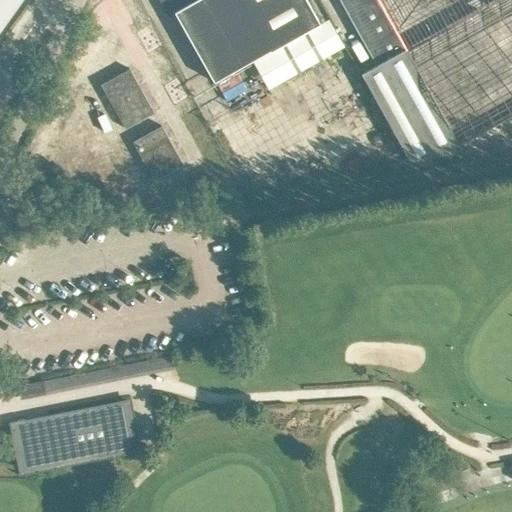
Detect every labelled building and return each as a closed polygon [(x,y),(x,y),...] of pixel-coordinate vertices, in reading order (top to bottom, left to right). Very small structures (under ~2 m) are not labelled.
[(0,0),(0,33),(25,0),(0,0)] [(319,21),(306,0),(159,0),(168,16),(175,12),(213,81),(319,21)] [(404,49),(377,0),(340,0),(376,64),(404,49)] [(253,61),(268,88),(343,46),(328,18),(253,61)] [(458,146),(404,49),(376,64),(361,73),(410,160),(461,151),(458,146)] [(129,68),(100,84),(125,128),(154,112),(129,68)] [(154,181),(183,164),(161,125),(132,141),(154,181)] [(20,247),(19,240),(18,237),(8,239),(10,249),(20,247)] [(9,422),(18,469),(19,476),(142,451),(141,446),(137,443),(129,401),(52,417),(50,420),(31,424),(31,423),(25,419),(9,422)]
